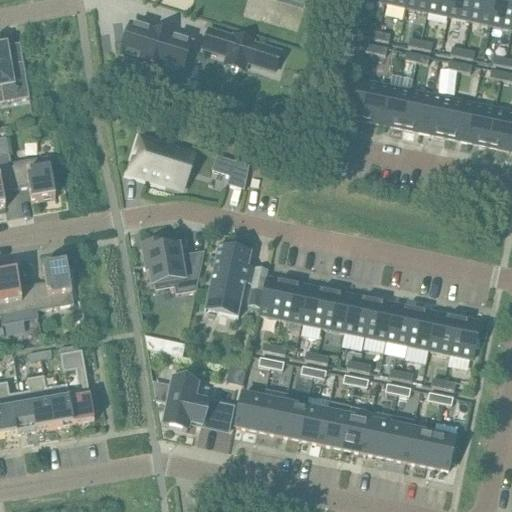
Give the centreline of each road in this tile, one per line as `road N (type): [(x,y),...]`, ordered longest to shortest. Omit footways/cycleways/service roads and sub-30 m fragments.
road 1 (residential): [(0,244),(170,216),(511,282)]
road 2 (residential): [(362,507),(175,467),(0,494)]
road 3 (residential): [(328,138),(511,185)]
road 4 (residential): [(485,511),(511,385)]
